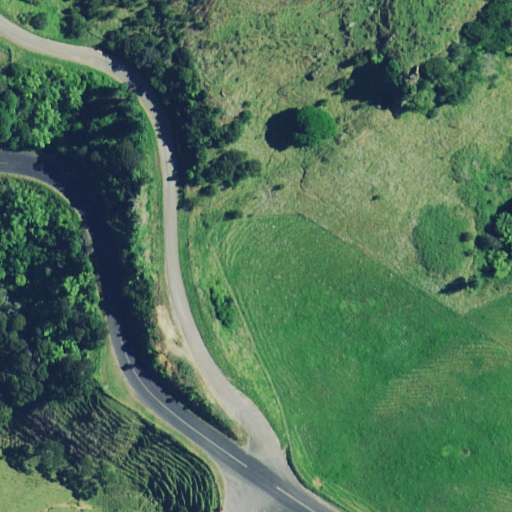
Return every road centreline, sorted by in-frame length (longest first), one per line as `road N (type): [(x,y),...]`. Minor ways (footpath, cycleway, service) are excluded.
road 1 (unclassified): [(0,22),(89,58),(164,128),(157,212),(174,292),(221,389),(248,417),(260,479)]
road 2 (unclassified): [(0,165),(49,173),(76,193),(92,221),(135,376),(161,407),(260,479)]
